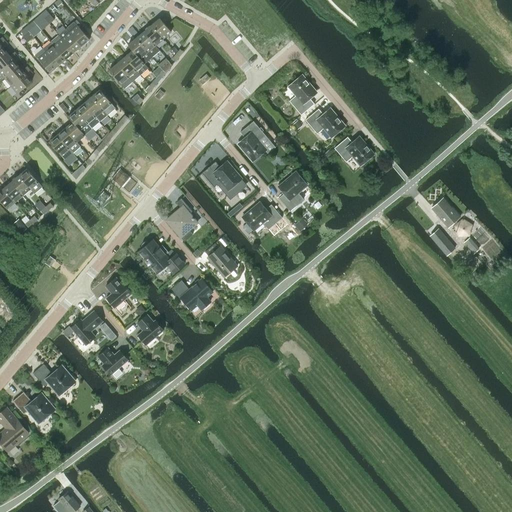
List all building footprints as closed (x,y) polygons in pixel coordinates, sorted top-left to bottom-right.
[(46,10),(41,14),(44,17),(49,23),(54,19),(49,13),(46,10)] [(163,38),(163,39),(171,32),(160,18),(151,25),(163,38)] [(69,32),(81,46),(89,39),(80,28),(82,26),(77,20),(74,22),(74,21),(66,28),(69,32)] [(151,25),(144,31),(155,45),(163,38),(151,25)] [(58,35),(73,52),(81,46),(69,32),(66,28),(58,35)] [(144,31),(136,38),(147,52),(152,57),(160,50),(155,45),(144,31)] [(51,41),(65,59),(73,52),(58,35),(51,41)] [(133,50),(148,68),(144,63),(152,57),(147,52),(136,38),(128,45),(132,50),(133,50)] [(43,48),(58,65),(65,59),(51,41),(43,48)] [(50,72),(58,65),(43,48),(35,55),(50,72)] [(136,70),(140,75),(148,68),(133,50),(132,50),(125,56),(136,70)] [(6,51),(0,56),(0,69),(17,55),(15,51),(10,55),(6,51)] [(17,55),(0,69),(0,72),(5,78),(19,66),(16,62),(20,58),(17,55)] [(117,63),(132,81),(140,75),(136,70),(125,56),(117,63)] [(124,88),(132,81),(117,63),(109,70),(124,88)] [(19,66),(5,78),(11,86),(30,69),(27,66),(22,70),(19,66)] [(30,69),(11,86),(17,93),(32,81),(28,77),(33,73),(30,69)] [(202,84),(210,78),(207,74),(199,80),(202,84)] [(309,97),(316,91),(302,74),(288,86),(296,95),(289,101),(301,115),(314,104),(309,97)] [(92,96),(107,115),(115,108),(100,89),(92,96)] [(160,99),(165,93),(160,89),(155,95),(160,99)] [(84,103),(100,121),(107,115),(92,96),(84,103)] [(135,107),(138,104),(136,102),(132,98),(129,100),(135,107)] [(76,109),(92,128),(100,121),(84,103),(76,109)] [(76,109),(68,116),(72,121),(73,121),(84,135),(85,135),(89,141),(97,134),(92,128),(76,109)] [(331,137),(345,126),(331,109),(324,115),(318,109),(305,120),(317,134),(323,128),(331,137)] [(72,121),(65,128),(77,142),(84,135),(73,121),(72,121)] [(246,138),(238,144),(252,161),(265,150),(268,154),(276,147),(265,135),(253,121),(252,122),(241,131),(240,132),(246,138)] [(65,128),(57,134),(73,153),(80,146),(77,142),(65,128)] [(49,141),(65,160),(73,153),(57,134),(49,141)] [(360,166),(374,154),(360,137),(353,143),(347,137),(334,148),(346,162),(352,156),(360,166)] [(215,161),(202,173),(214,187),(217,184),(220,181),(232,195),(245,185),(240,180),(241,179),(242,178),(228,162),(221,168),(215,161)] [(83,165),(72,174),(76,179),(86,168),(83,165)] [(27,168),(19,175),(30,189),(34,193),(42,186),(39,182),(27,168)] [(112,178),(122,187),(130,177),(120,168),(112,178)] [(298,193),(307,185),(296,171),(279,185),(285,192),(279,198),(290,211),(304,199),(298,193)] [(19,175),(11,181),(23,195),(30,189),(19,175)] [(11,181),(3,188),(15,202),(23,195),(11,181)] [(15,202),(3,188),(0,190),(0,200),(7,209),(15,202)] [(189,229),(197,222),(190,213),(192,211),(181,198),(176,202),(181,207),(166,220),(184,241),(193,234),(189,229)] [(448,227),(460,216),(452,206),(451,207),(443,198),(431,208),(448,227)] [(44,203),(46,206),(45,206),(48,210),(53,206),(50,202),(49,203),(47,201),(44,203)] [(268,229),(282,217),(271,204),(265,210),(259,202),(242,216),(254,230),(263,223),(268,229)] [(471,225),(463,219),(455,225),(459,236),(469,235),(471,225)] [(283,231),(290,240),(299,233),(292,224),(283,231)] [(438,228),(429,236),(430,236),(447,255),(455,248),(456,247),(438,228)] [(479,249),(470,238),(464,243),(473,253),(479,249)] [(139,251),(146,259),(145,260),(144,261),(144,262),(144,263),(144,264),(145,265),(146,266),(147,267),(148,267),(149,267),(150,266),(151,266),(157,272),(167,264),(174,273),(184,264),(176,254),(169,259),(165,254),(166,253),(161,246),(159,248),(153,240),(149,243),(148,242),(146,242),(145,242),(144,242),(143,242),(143,243),(142,244),(142,245),(142,246),(142,247),(143,248),(139,251)] [(224,277),(237,266),(221,246),(219,248),(215,243),(205,252),(209,256),(207,257),(224,277)] [(164,282),(173,275),(169,270),(160,277),(164,282)] [(115,308),(132,293),(123,283),(122,284),(116,277),(105,286),(111,293),(106,297),(115,308)] [(206,297),(212,292),(202,279),(189,289),(181,280),(171,288),(179,298),(180,297),(191,310),(197,305),(201,309),(210,301),(206,297)] [(91,331),(103,322),(94,311),(82,320),(81,319),(71,327),(85,345),(95,336),(91,331)] [(146,345),(163,330),(155,320),(153,321),(147,314),(137,323),(143,330),(137,335),(146,345)] [(111,375),(112,373),(115,377),(117,377),(122,373),(122,372),(118,368),(128,360),(119,350),(114,354),(108,347),(98,356),(103,363),(102,364),(111,375)] [(59,394),(74,381),(61,366),(52,374),(44,364),(33,373),(44,386),(49,382),(59,394)] [(39,422),(54,409),(41,394),(32,402),(23,391),(12,401),(24,414),(29,410),(39,422)] [(0,441),(7,451),(28,433),(17,419),(16,420),(6,408),(0,413),(0,420),(6,428),(0,433),(0,441)] [(59,501),(53,506),(55,507),(58,511),(72,511),(80,506),(68,491),(58,499),(59,501)]
